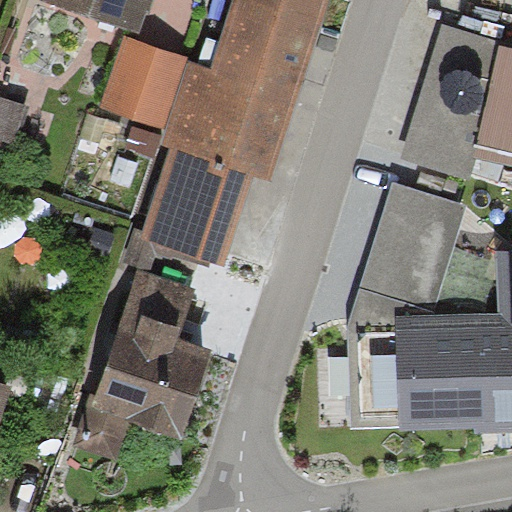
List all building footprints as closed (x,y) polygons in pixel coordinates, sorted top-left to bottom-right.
[(138,0),(85,0),(134,14),(138,0)] [(227,0),(207,65),(122,38),(100,105),(170,128),(132,245),(214,272),(241,189),(258,195),(320,0),(227,0)] [(500,44),(438,28),(403,162),(465,178),(472,152),(500,44)] [(511,47),(500,44),(472,152),(511,162),(511,47)] [(21,112),(0,104),(0,144),(8,147),(21,112)] [(462,205),(390,184),(362,283),(434,303),(462,205)] [(511,414),(511,251),(498,252),(500,311),(350,317),(354,421),(511,414)] [(183,290),(129,273),(73,452),(103,462),(116,422),(174,440),(201,353),(166,342),(183,290)]
